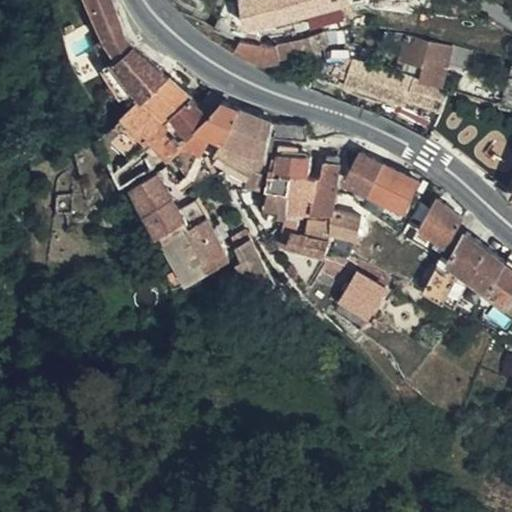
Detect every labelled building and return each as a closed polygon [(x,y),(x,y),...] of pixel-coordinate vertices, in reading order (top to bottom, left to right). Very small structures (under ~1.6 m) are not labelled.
[(122,0),(91,0),(115,49),(137,32),(122,0)] [(312,0),(283,0),(288,17),(293,15),(308,10),(314,9),(312,0)] [(326,5),(314,9),(308,10),(312,25),(330,21),(326,5)] [(308,10),(293,15),(296,28),(312,25),(308,10)] [(281,32),(278,19),(272,21),(262,16),(239,15),(236,22),(265,36),(281,32)] [(293,15),(288,17),(278,19),(281,32),(296,28),(293,15)] [(164,69),(137,32),(115,49),(113,51),(128,71),(131,74),(142,87),(143,88),(164,69)] [(430,64),(427,80),(443,84),(449,58),(472,63),(473,53),(407,38),(403,58),(430,64)] [(128,71),(113,51),(93,65),(111,89),(115,86),(113,82),(128,71)] [(408,98),(440,109),(446,88),(352,59),(349,68),(410,90),(408,98)] [(184,87),(164,69),(143,88),(142,87),(120,108),(124,111),(143,127),(184,87)] [(115,86),(131,74),(128,71),(113,82),(115,86)] [(204,107),(184,87),(143,127),(146,129),(162,148),(184,131),(194,142),(209,122),(213,117),(204,107)] [(233,101),(227,118),(264,132),(264,129),(301,132),(298,117),(292,115),(266,114),(233,101)] [(130,145),(146,129),(143,127),(124,111),(107,122),(130,145)] [(262,144),(222,130),(212,144),(241,159),(259,164),(262,144)] [(273,148),(285,150),(286,142),(274,140),(273,148)] [(364,183),(376,156),(354,145),(343,173),(364,183)] [(286,166),(300,168),(302,152),(285,150),(273,148),(271,163),(286,166)] [(315,170),(330,173),(332,156),(318,154),(315,170)] [(409,172),(376,156),(364,183),(396,198),(409,172)] [(160,157),(126,177),(146,211),(172,195),(176,202),(183,197),(160,157)] [(268,179),(284,183),(286,166),(271,163),(268,179)] [(327,203),(329,187),(307,184),(308,169),(300,168),(286,166),(284,183),(282,199),(327,203)] [(307,184),(329,187),(330,173),(315,170),(308,169),(307,184)] [(264,199),(282,199),(284,183),(268,179),(264,199)] [(424,221),(448,240),(464,211),(458,207),(439,192),(424,221)] [(191,193),(183,197),(176,202),(185,218),(200,207),(191,193)] [(172,195),(146,211),(169,250),(196,235),(185,218),(176,202),(172,195)] [(325,212),(323,222),(348,226),(351,206),(327,203),(325,212)] [(212,226),(200,207),(185,218),(196,235),(212,226)] [(293,211),(283,209),(279,221),(291,224),(293,211)] [(302,226),(321,229),(323,222),(325,212),(306,210),(302,226)] [(319,246),(320,239),(321,229),(302,226),(291,224),(279,221),(274,237),(281,242),(284,237),(312,244),(319,246)] [(196,235),(169,250),(183,274),(199,263),(223,245),(212,226),(196,235)] [(468,227),(451,254),(474,269),(483,250),(489,242),(468,227)] [(267,294),(281,284),(271,268),(268,271),(244,233),(231,240),(237,252),(233,255),(240,266),(237,269),(251,289),(259,282),(267,294)] [(483,250),(474,269),(495,283),(511,258),(510,257),(489,242),(483,250)] [(451,254),(443,250),(442,253),(438,261),(456,272),(468,279),(474,269),(451,254)] [(511,258),(495,283),(507,291),(511,294),(511,258)] [(442,295),(456,272),(438,261),(425,286),(442,295)] [(362,314),(385,280),(362,262),(337,295),(362,314)]
